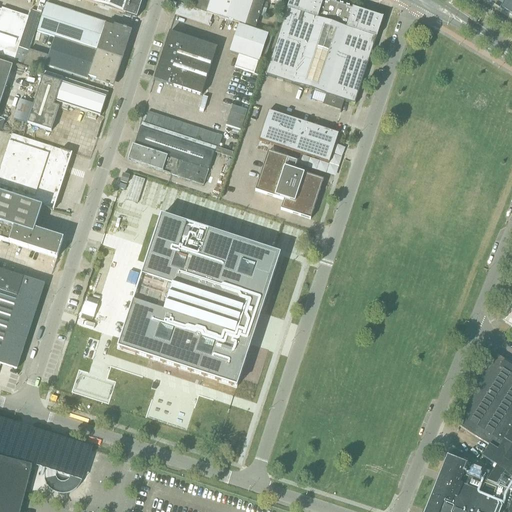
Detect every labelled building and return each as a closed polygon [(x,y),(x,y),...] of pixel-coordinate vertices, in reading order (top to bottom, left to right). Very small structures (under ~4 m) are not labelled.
[(81,0),(125,14),(124,16),(130,18),(131,16),(137,18),(142,0),(81,0)] [(179,4),(175,16),(197,23),(210,27),(211,24),(210,23),(212,16),(255,30),(262,9),(264,2),(264,0),(273,0),(279,2),(279,0),(195,0),(194,3),(192,8),(179,4)] [(377,39),(378,34),(383,18),(326,0),(290,0),(287,10),(288,10),(266,76),(354,105),(355,104),(376,38),(377,39)] [(511,0),(489,0),(491,1),(490,2),(490,3),(494,0),(501,0),(504,2),(499,9),(500,9),(501,8),(511,14),(511,0)] [(37,31),(55,37),(86,47),(119,58),(128,33),(106,25),(106,23),(46,4),(37,31)] [(0,56),(14,61),(15,59),(19,48),(29,52),(41,14),(35,12),(30,11),(28,17),(2,9),(1,10),(0,9),(0,56)] [(258,62),(259,62),(268,35),(238,25),(230,53),(239,56),(258,62)] [(154,80),(202,96),(217,49),(169,33),(154,80)] [(268,35),(259,62),(264,64),(273,36),(268,35)] [(86,47),(55,37),(46,66),(88,80),(89,77),(111,85),(119,58),(86,47)] [(239,56),(235,68),(254,74),(258,62),(239,56)] [(0,95),(3,97),(14,62),(0,57),(0,95)] [(260,76),(264,64),(259,62),(258,62),(254,74),(260,76)] [(44,72),(27,124),(51,132),(59,107),(67,110),(69,106),(88,113),(87,117),(96,120),(98,116),(99,116),(105,100),(106,100),(108,93),(44,72)] [(230,113),(245,117),(248,111),(232,106),(230,113)] [(148,112),(144,123),(150,125),(154,114),(148,112)] [(329,164),(339,135),(269,112),(260,141),(329,164)] [(230,113),(228,119),(243,124),(245,117),(230,113)] [(150,125),(156,127),(160,116),(154,114),(150,125)] [(165,118),(160,116),(156,127),(162,129),(165,118)] [(162,129),(167,131),(171,120),(165,118),(162,129)] [(241,131),(243,124),(228,119),(226,126),(241,131)] [(171,120),(167,131),(173,133),(177,121),(171,120)] [(182,123),(177,121),(173,133),(179,135),(182,123)] [(182,123),(179,135),(184,137),(188,125),(182,123)] [(216,148),(142,124),(141,128),(140,128),(135,146),(133,145),(128,161),(204,186),(216,148)] [(194,127),(188,125),(184,137),(190,138),(194,127)] [(200,129),(194,127),(190,138),(196,140),(200,129)] [(205,131),(200,129),(196,140),(202,142),(205,131)] [(205,131),(202,142),(207,144),(211,133),(205,131)] [(211,133),(207,144),(213,146),(217,135),(211,133)] [(0,193),(32,204),(42,207),(52,211),(71,154),(12,134),(0,170),(0,193)] [(219,148),(222,136),(217,135),(213,146),(219,148)] [(291,213),(293,214),(299,216),(300,216),(301,217),(309,219),(309,220),(311,220),(311,219),(314,210),(314,209),(317,201),(317,200),(320,191),(320,190),(323,182),(323,181),(322,180),(322,181),(314,178),(314,177),(313,177),(304,175),(304,174),(303,174),(295,172),(295,171),(297,163),(298,162),(297,162),(288,159),(287,158),(287,159),(279,156),(278,155),(278,156),(269,153),(268,152),(268,153),(265,162),(265,163),(262,171),(261,172),(262,172),(259,181),(258,182),(259,182),(256,190),(255,191),(256,192),(257,192),(265,194),(265,195),(266,195),(267,195),(273,197),(275,198),(274,198),(275,198),(284,201),(281,209),(281,210),(282,211),(282,210),(291,213),(291,214),(291,213)] [(130,177),(123,175),(121,182),(128,184),(130,177)] [(145,180),(134,177),(127,200),(138,204),(145,180)] [(0,240),(37,252),(57,259),(63,239),(35,230),(42,207),(32,204),(0,193),(0,240)] [(120,339),(117,350),(136,356),(137,355),(150,360),(147,368),(201,386),(204,378),(217,382),(217,383),(237,389),(247,359),(246,358),(249,346),(250,347),(251,345),(250,345),(251,342),(247,341),(256,314),(260,315),(260,313),(261,313),(280,256),(213,234),(212,236),(200,232),(201,230),(161,217),(145,263),(146,264),(142,276),(141,276),(141,277),(134,296),(134,298),(128,317),(127,318),(128,318),(121,340),(120,339)] [(0,364),(16,370),(17,370),(45,285),(24,278),(24,279),(0,270),(0,364)] [(506,323),(509,325),(511,327),(511,294),(503,316),(507,319),(506,323)] [(498,451),(511,427),(511,365),(496,355),(487,358),(459,427),(489,446),(498,451)] [(495,467),(487,482),(483,481),(486,475),(467,467),(467,466),(447,458),(425,511),(511,511),(511,427),(498,451),(489,446),(481,458),(495,467)] [(0,511),(20,511),(32,467),(0,458),(0,511)]
